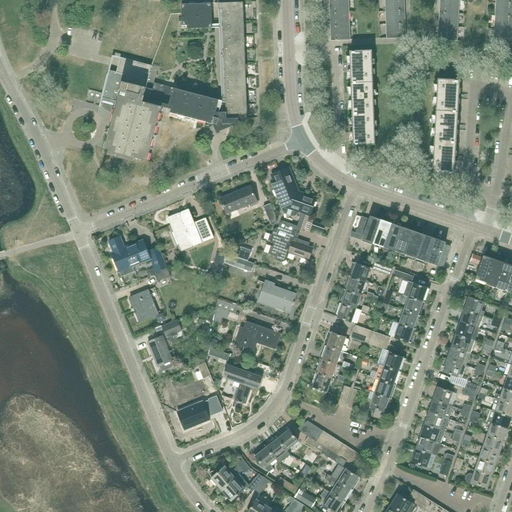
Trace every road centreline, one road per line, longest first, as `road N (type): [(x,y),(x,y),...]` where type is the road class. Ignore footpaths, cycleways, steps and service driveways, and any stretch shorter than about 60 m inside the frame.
road 1 (residential): [(176,462),(238,434),(273,407),(355,186)]
road 2 (residential): [(473,226),(367,511)]
road 3 (residential): [(176,462),(80,231)]
road 4 (residential): [(307,143),(80,231)]
road 5 (residential): [(0,66),(80,231)]
road 6 (residential): [(290,51),(338,51),(340,176)]
road 7 (residential): [(504,200),(467,171),(473,92),(511,96)]
road 8 (residential): [(473,226),(355,186)]
